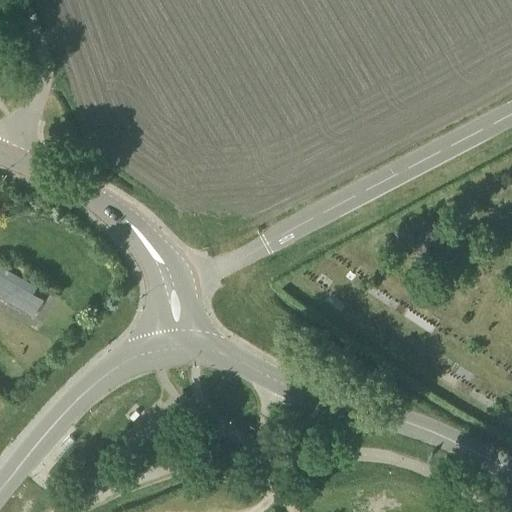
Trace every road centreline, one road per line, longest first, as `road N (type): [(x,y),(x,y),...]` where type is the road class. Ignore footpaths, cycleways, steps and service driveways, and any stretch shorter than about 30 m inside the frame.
road 1 (unclassified): [(181,285),(227,270),(511,118)]
road 2 (tertiary): [(511,473),(421,430),(274,383)]
road 3 (residential): [(0,496),(80,397),(111,373),(160,355)]
road 4 (residential): [(13,162),(44,71),(21,0)]
